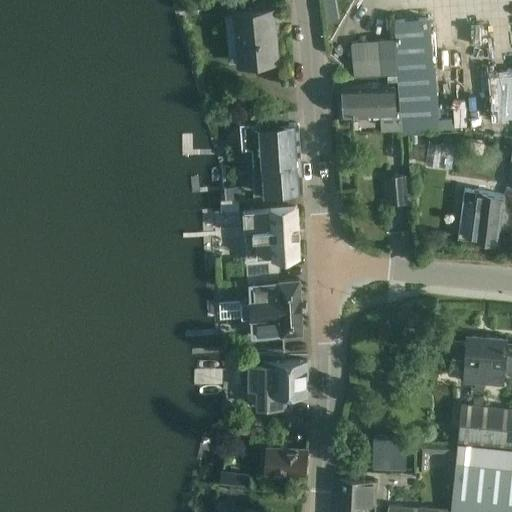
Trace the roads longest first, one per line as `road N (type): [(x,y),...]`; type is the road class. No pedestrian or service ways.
road 1 (unclassified): [(325,263),(304,0)]
road 2 (unclassified): [(319,511),(329,361),(325,263)]
road 3 (residential): [(511,283),(325,263)]
